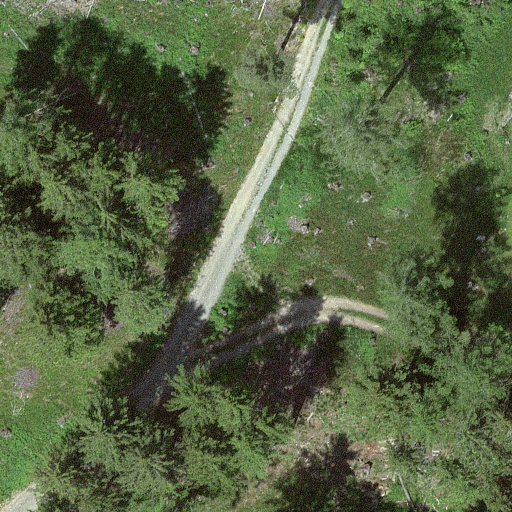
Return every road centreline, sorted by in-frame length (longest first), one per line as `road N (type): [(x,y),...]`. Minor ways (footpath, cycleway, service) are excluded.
road 1 (track): [(334,0),(176,356)]
road 2 (track): [(511,336),(471,344),(312,314),(176,356)]
road 3 (track): [(30,511),(154,390),(176,356)]
